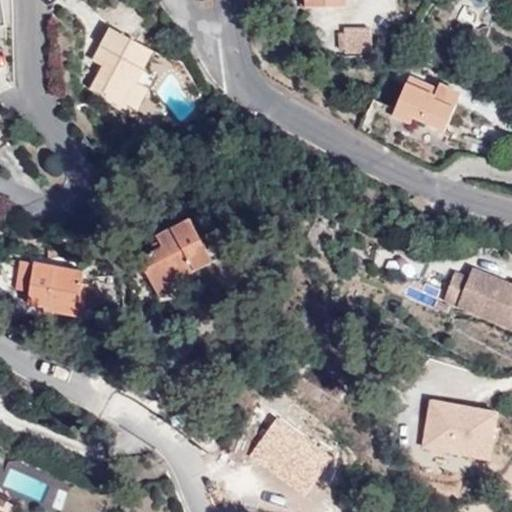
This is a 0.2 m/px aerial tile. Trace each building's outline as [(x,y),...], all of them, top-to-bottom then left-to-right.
[(127,108),(138,84),(136,83),(153,51),(111,29),(94,60),(103,66),(91,89),(127,108)] [(374,29),(348,29),(348,37),(355,37),(355,47),(374,47),(374,29)] [(410,77),(407,84),(436,97),(438,89),(410,77)] [(148,89),(138,84),(127,108),(136,113),(148,89)] [(436,97),(407,84),(396,108),(414,116),(445,131),(461,93),(440,84),(438,89),(436,97)] [(414,116),(396,108),(392,116),(411,125),(414,116)] [(164,248),(141,260),(163,301),(188,287),(183,276),(213,260),(191,221),(159,239),(164,248)] [(44,309),(77,314),(83,283),(85,271),(21,260),(16,289),(31,291),(29,304),(44,307),(44,309)] [(511,331),(511,288),(483,277),(479,287),(465,281),(455,310),(511,331)] [(83,283),(77,314),(83,315),(89,284),(83,283)] [(497,411),(431,399),(423,446),(489,457),(497,411)] [(46,498),(53,477),(29,469),(22,489),(46,498)]
